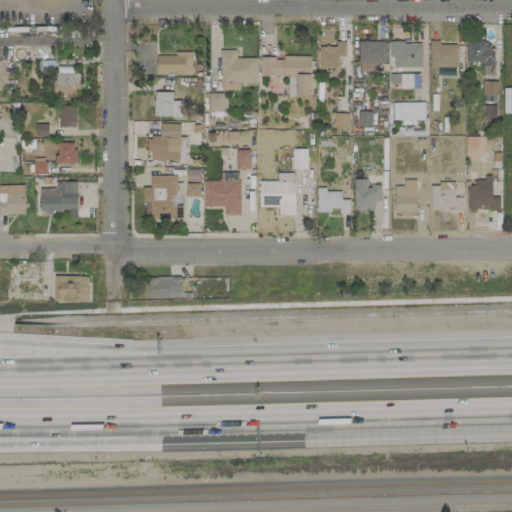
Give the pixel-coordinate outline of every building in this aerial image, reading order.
[(48,59),(47,41),(37,41),(37,32),(23,33),(24,60),(38,59),(48,59)] [(466,62),(482,61),(482,75),(493,75),(492,40),(466,41),(466,62)] [(318,68),(338,68),(337,56),(345,56),(345,41),(336,41),(336,46),(318,47),(318,68)] [(385,42),(359,41),(358,71),(377,71),(377,63),(384,63),(385,42)] [(456,67),(456,44),(439,44),(439,41),(429,41),(429,68),(456,67)] [(420,88),(421,43),(389,42),(388,57),(393,57),(392,84),(399,84),(399,88),(420,88)] [(220,82),(255,82),(255,57),(236,58),(236,49),(219,50),(220,82)] [(191,73),(191,52),(175,52),(175,55),(156,56),(156,73),(191,73)] [(260,57),(259,75),(287,76),(287,95),(309,96),(309,57),(260,57)] [(54,96),(77,97),(78,74),(55,73),(54,96)] [(511,87),(503,88),(504,113),(511,113),(511,87)] [(172,92),(154,91),(153,116),(181,117),(181,101),(172,100),(172,92)] [(208,111),(222,111),(222,93),(208,93),(208,111)] [(424,102),(392,102),(392,121),(401,120),(401,125),(414,124),(414,120),(424,119),(424,102)] [(75,105),(58,106),(59,127),(76,126),(75,105)] [(357,125),(371,125),(371,112),(358,111),(357,125)] [(348,128),(348,113),(334,113),(334,128),(348,128)] [(185,161),(186,137),(179,137),(179,124),(160,123),(159,137),(148,137),(148,160),(185,161)] [(35,125),(36,136),(48,135),(47,124),(35,125)] [(484,161),(484,137),(466,136),(466,161),(484,161)] [(74,142),(56,142),(56,163),(75,163),(74,142)] [(292,168),(306,168),(306,149),(292,149),(292,168)] [(236,169),(249,169),(249,150),(235,150),(236,169)] [(240,215),(239,172),(220,172),(220,181),(203,181),(204,206),(223,206),(224,215),(240,215)] [(294,215),(294,173),(276,173),(276,181),(259,181),(259,207),(278,206),(278,215),(294,215)] [(143,219),(183,218),(183,196),(199,196),(199,184),(176,184),(176,175),(149,176),(149,187),(143,187),(143,219)] [(354,211),(372,211),(372,201),(380,201),(380,185),(367,185),(366,179),(353,179),(354,211)] [(415,179),(402,180),(402,186),(393,186),(394,214),(416,214),(415,179)] [(77,182),(55,182),(55,188),(39,188),(39,213),(60,214),(61,209),(68,209),(68,217),(77,217),(77,182)] [(453,183),(429,184),(430,210),(444,210),(462,209),(462,197),(453,197),(453,183)] [(23,185),(0,185),(0,214),(24,214),(23,185)] [(316,210),(339,210),(339,214),(349,213),(349,199),(341,199),(341,192),(325,192),(325,187),(316,187),(316,210)] [(180,277),(147,278),(148,299),(180,298),(180,277)]
